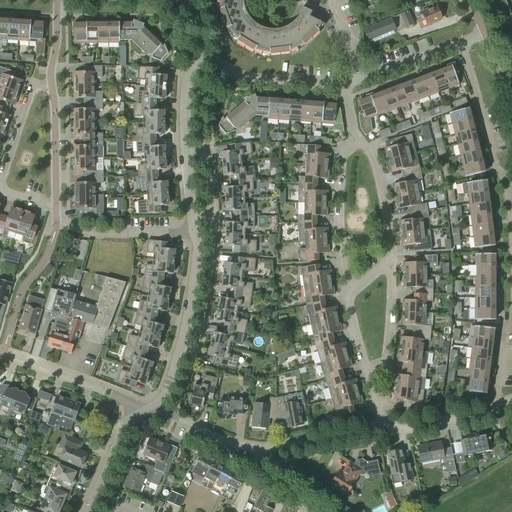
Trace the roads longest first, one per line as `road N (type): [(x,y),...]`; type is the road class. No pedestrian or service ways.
road 1 (residential): [(460,43),(494,164),(508,184),(511,226)]
road 2 (residential): [(195,234),(56,229),(56,206)]
road 3 (residential): [(179,355),(199,357),(215,219)]
road 4 (residential): [(200,58),(248,77),(346,86)]
road 5 (residential): [(139,402),(0,357)]
road 6 (residential): [(254,449),(381,428)]
road 7 (residential): [(179,355),(199,264),(195,234)]
road 8 (residential): [(88,511),(128,409),(139,402)]
road 9 (residential): [(0,185),(32,87),(50,85)]
road 10 (residential): [(56,206),(50,85)]
road 11 (residential): [(381,428),(485,413),(495,402)]
road 12 (residential): [(367,374),(383,365),(384,264)]
